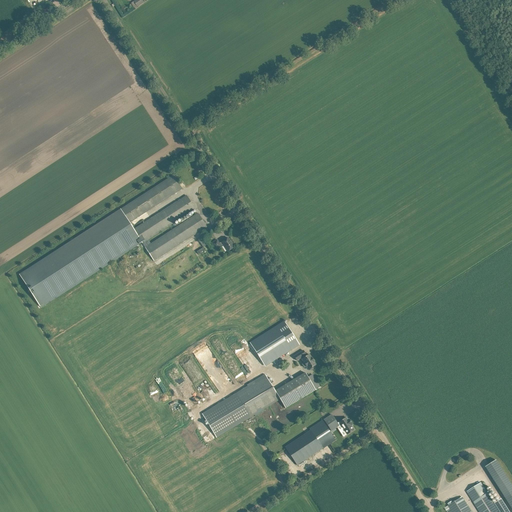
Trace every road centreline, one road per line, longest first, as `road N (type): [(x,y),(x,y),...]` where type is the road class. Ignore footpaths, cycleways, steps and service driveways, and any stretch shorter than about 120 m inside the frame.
road 1 (unclassified): [(380,433),(104,0)]
road 2 (track): [(408,0),(191,136)]
road 3 (track): [(256,511),(380,433)]
